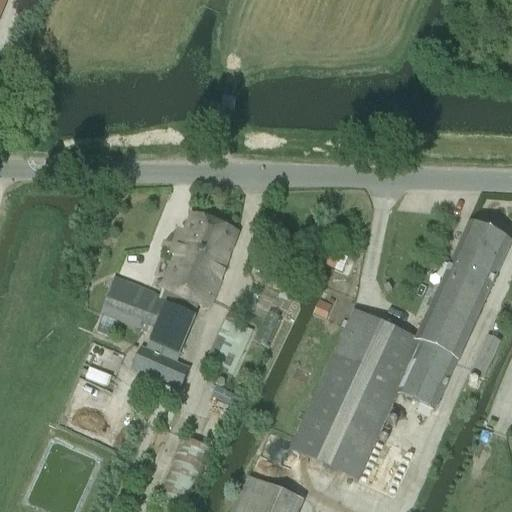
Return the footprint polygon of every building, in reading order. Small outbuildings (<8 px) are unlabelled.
[(161,292),(162,292),(197,308),(205,311),(210,308),(221,282),(238,234),(191,216),(161,292)] [(484,255),(503,263),(511,246),(469,227),(450,268),(468,276),(473,267),(478,269),(484,255)] [(434,413),(503,263),(484,255),(478,269),(473,267),(468,276),(450,268),(416,343),(353,314),(290,452),(358,483),(398,396),(434,413)] [(197,308),(162,292),(160,298),(114,280),(100,315),(153,336),(149,345),(179,357),(194,319),(193,319),(197,308)] [(278,300),(286,303),(289,296),(281,292),(278,300)] [(332,308),(319,303),(313,316),(326,322),(332,308)] [(231,309),(227,320),(238,324),(243,314),(231,309)] [(102,318),(96,333),(112,340),(119,324),(102,318)] [(233,376),(252,332),(226,320),(206,364),(206,366),(222,373),(219,380),(229,384),(233,376)] [(483,381),(500,345),(487,339),(470,375),(483,381)] [(180,391),(189,371),(141,350),(132,370),(180,391)] [(311,375),(296,368),(291,380),(306,387),(311,375)] [(216,389),(211,398),(228,407),(232,398),(216,389)] [(287,511),(293,499),(248,480),(234,511),(287,511)]
